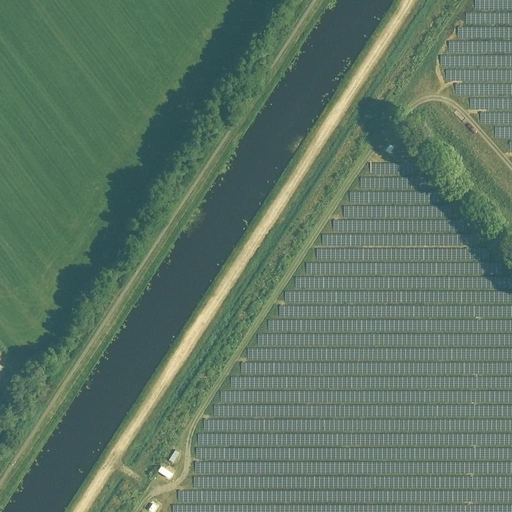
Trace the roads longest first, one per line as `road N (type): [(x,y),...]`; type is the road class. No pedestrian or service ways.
road 1 (track): [(411,0),(79,511)]
road 2 (track): [(326,0),(0,499)]
